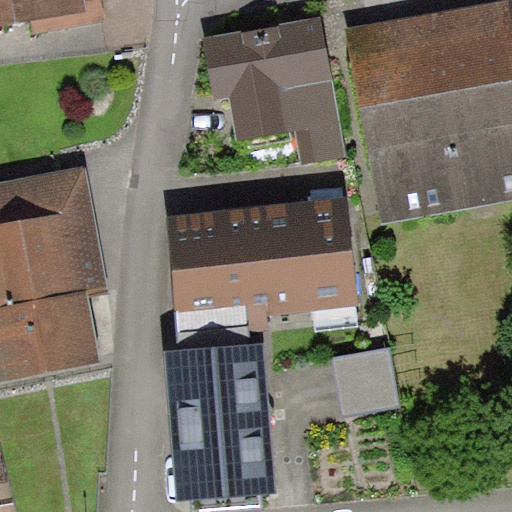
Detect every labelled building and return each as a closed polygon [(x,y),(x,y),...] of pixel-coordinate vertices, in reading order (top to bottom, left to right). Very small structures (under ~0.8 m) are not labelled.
[(0,0),(0,26),(35,20),(37,32),(100,21),(96,0),(0,0)] [(511,0),(345,30),(376,226),(511,204),(511,0)] [(307,26),(206,43),(216,104),(232,101),(239,144),(298,134),(302,160),(346,153),(325,23),(307,26)] [(108,297),(84,169),(0,183),(0,386),(105,367),(93,299),(108,297)] [(256,214),(167,223),(178,341),(249,334),(272,332),(270,317),(315,313),(317,331),(359,326),(347,205),(256,214)] [(373,354),(339,361),(350,419),(402,409),(385,319),(367,322),(373,354)] [(178,341),(192,511),(276,511),(269,413),(256,414),(249,334),(178,341)]
